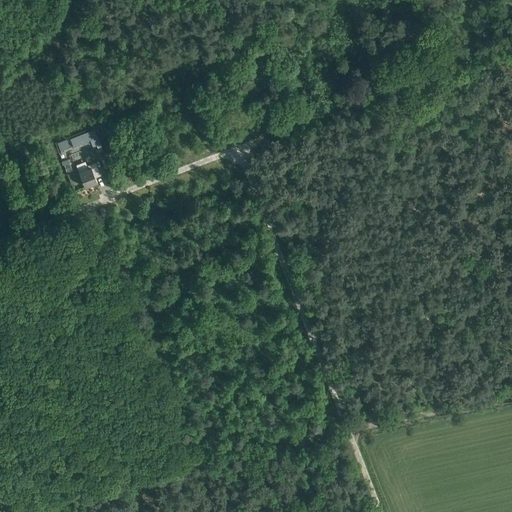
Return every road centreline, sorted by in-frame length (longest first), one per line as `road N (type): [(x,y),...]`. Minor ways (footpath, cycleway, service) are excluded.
road 1 (track): [(348,430),(238,148)]
road 2 (track): [(214,157),(0,244)]
road 3 (track): [(511,42),(323,111)]
road 4 (track): [(511,396),(348,430)]
